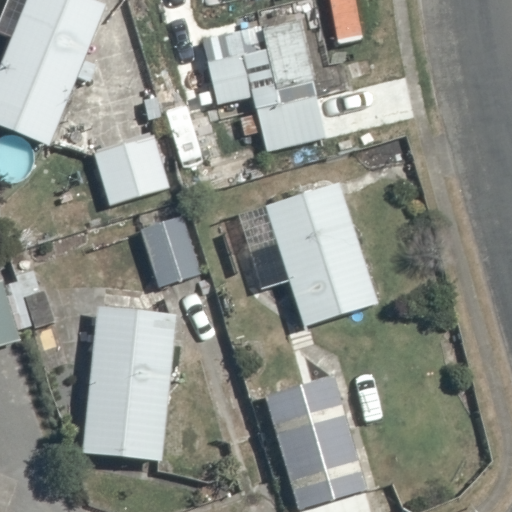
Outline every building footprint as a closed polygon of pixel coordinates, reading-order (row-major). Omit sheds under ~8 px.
[(110,6),(95,0),(31,0),(0,76),(0,124),(53,146),(110,6)] [(330,141),(312,7),(234,18),(236,29),(208,33),(218,104),(258,99),(265,150),(330,141)] [(172,190),(158,135),(96,151),(111,206),(172,190)] [(385,306),(347,183),(242,216),(265,290),(295,281),(310,329),(385,306)] [(189,217),(139,231),(157,291),(206,277),(189,217)] [(0,348),(23,342),(8,281),(0,282),(0,348)] [(183,317),(104,309),(89,453),(169,462),(183,317)] [(299,511),(371,492),(340,377),(267,397),(299,511)]
